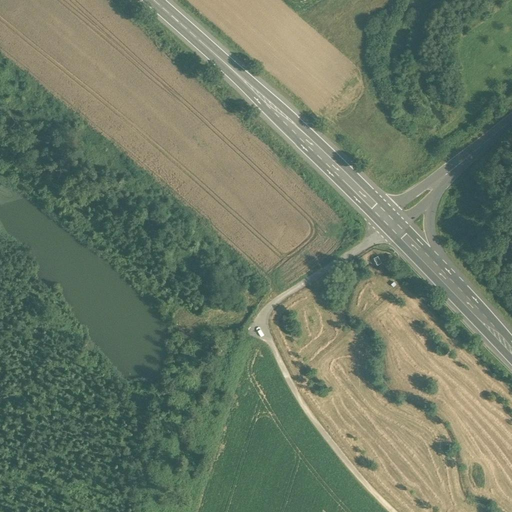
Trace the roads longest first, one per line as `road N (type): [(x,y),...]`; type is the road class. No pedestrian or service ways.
road 1 (track): [(390,222),(272,305),(260,326),(306,411),(388,511)]
road 2 (primary): [(150,0),(390,222)]
road 3 (track): [(144,161),(256,93)]
